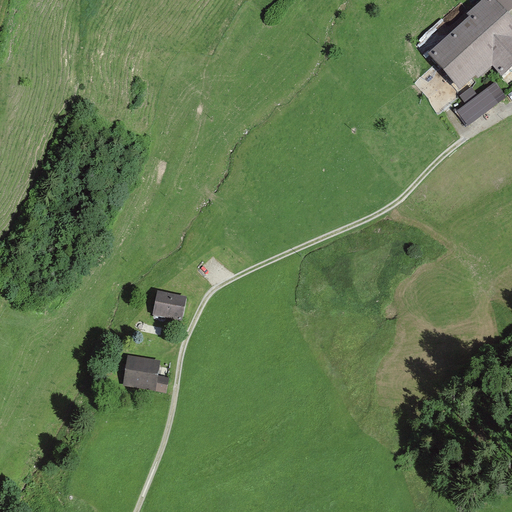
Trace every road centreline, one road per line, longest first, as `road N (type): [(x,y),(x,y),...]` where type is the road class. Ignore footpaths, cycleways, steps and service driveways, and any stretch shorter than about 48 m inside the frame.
road 1 (track): [(511,111),(452,147),(390,207),(215,288),(185,343),(174,409),(136,511)]
road 2 (track): [(8,238),(72,101),(94,0)]
road 3 (track): [(195,143),(206,65),(243,0)]
